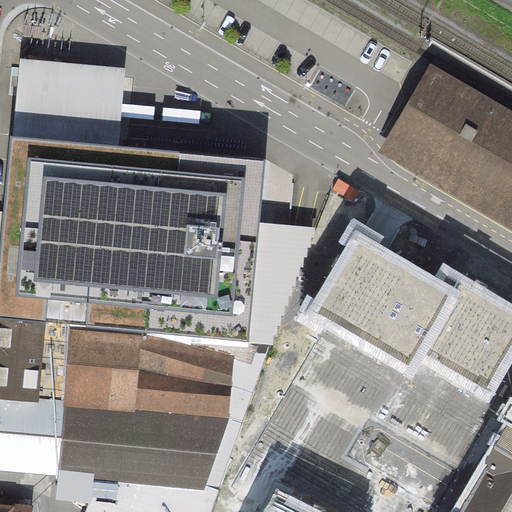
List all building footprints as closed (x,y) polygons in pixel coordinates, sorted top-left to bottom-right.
[(17,135),(118,144),(125,72),(23,63),(17,135)] [(511,108),(433,63),(385,146),(511,220),(511,108)] [(91,503),(87,511),(209,511),(274,333),(250,331),(260,225),(266,158),(11,135),(0,256),(0,316),(1,317),(0,332),(0,467),(61,473),(58,500),(91,503)] [(276,227),(260,225),(250,331),(274,333),(316,230),(276,227)] [(454,295),(360,241),(317,315),(411,368),(420,352),(485,389),(511,342),(511,315),(459,286),(454,295)] [(511,511),(511,427),(508,425),(457,511),(511,511)] [(0,511),(29,511),(30,508),(17,506),(17,501),(0,499),(0,511)]
